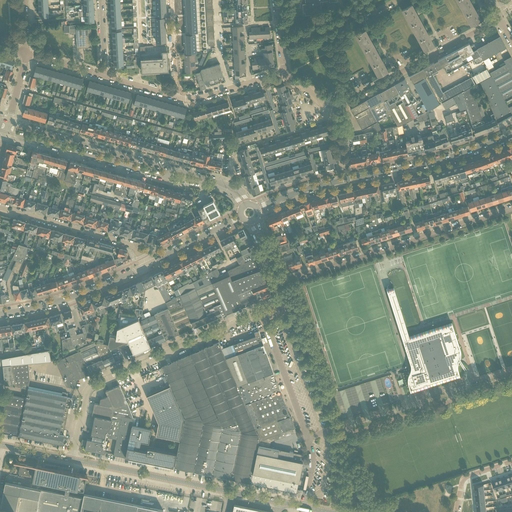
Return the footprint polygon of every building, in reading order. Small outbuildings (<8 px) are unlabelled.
[(305,0),(305,4),(302,4),(303,13),(305,12),(305,15),(313,14),(313,13),(318,12),(321,12),(320,2),(329,1),(329,2),(338,1),(337,0),(305,0)] [(458,0),(467,17),(476,12),(469,0),(458,0)] [(402,9),(411,26),(420,21),(411,4),(402,9)] [(476,12),(467,17),(471,25),(480,20),(476,12)] [(411,26),(420,42),(429,37),(420,21),(411,26)] [(69,26),(70,33),(70,34),(76,34),(77,48),(91,47),(90,29),(76,30),(76,28),(77,28),(76,25),(69,26)] [(356,35),(365,51),(374,46),(365,30),(356,35)] [(499,36),(477,49),(480,55),(483,60),(506,48),(499,36)] [(429,37),(420,42),(425,51),(434,45),(429,37)] [(477,64),(483,60),(477,49),(473,51),(470,46),(469,44),(457,50),(464,64),(474,59),(477,64)] [(261,59),(261,58),(254,58),(254,62),(252,63),(252,69),(260,69),(260,68),(268,67),(268,65),(274,64),(272,52),(273,52),(272,45),(265,46),(265,48),(261,49),(262,56),(264,56),(264,58),(261,59)] [(365,51),(374,68),(383,63),(374,46),(365,51)] [(453,70),(464,64),(457,50),(445,57),(453,70)] [(143,61),(141,61),(141,68),(141,71),(141,73),(169,71),(169,70),(168,59),(168,54),(168,51),(162,51),(162,58),(162,60),(143,61)] [(0,65),(5,67),(8,58),(3,56),(0,65)] [(446,74),(453,70),(445,57),(428,66),(433,76),(439,73),(437,70),(442,67),(443,67),(446,74)] [(491,76),(480,82),(493,114),(497,123),(511,115),(511,59),(511,57),(504,61),(506,64),(495,70),(490,73),(491,76)] [(5,69),(6,69),(11,71),(14,60),(8,58),(5,67),(6,67),(5,69)] [(493,68),(490,62),(485,64),(488,71),(493,68)] [(383,63),(374,68),(378,76),(387,71),(383,63)] [(223,76),(221,68),(221,67),(220,64),(215,65),(201,69),(200,72),(196,74),(198,81),(199,83),(198,83),(198,84),(199,83),(199,85),(199,86),(200,86),(200,88),(201,90),(206,88),(204,82),(223,76)] [(446,99),(463,90),(460,83),(443,93),(433,76),(428,66),(423,69),(426,76),(427,76),(441,102),(446,99)] [(36,67),(33,77),(37,79),(39,79),(42,68),(36,67)] [(426,76),(423,69),(409,76),(428,111),(432,108),(439,105),(424,77),(426,76)] [(5,70),(2,78),(11,81),(10,80),(12,73),(13,73),(5,70)] [(477,74),(472,77),(476,84),(481,81),(477,74)] [(31,78),(29,86),(36,88),(39,80),(30,77),(30,78),(31,78)] [(404,79),(394,85),(406,106),(411,103),(416,100),(404,79)] [(276,87),(278,94),(289,90),(288,88),(286,89),(284,85),(276,87)] [(386,89),(379,93),(386,106),(391,115),(397,126),(400,126),(402,125),(413,119),(418,116),(411,103),(406,106),(394,85),(390,87),(386,89)] [(260,91),(257,92),(259,100),(265,99),(266,101),(268,100),(266,92),(264,93),(262,88),(260,89),(260,91)] [(472,127),(474,131),(475,136),(488,131),(482,118),(471,88),(461,92),(463,98),(467,109),(471,124),(472,127)] [(281,93),(283,99),(293,96),(292,94),(290,94),(289,90),(278,94),(281,93)] [(252,91),(250,92),(253,102),(259,100),(257,92),(253,93),(252,91)] [(248,95),(245,96),(247,104),(253,102),(250,92),(248,92),(248,95)] [(458,94),(455,96),(458,101),(455,103),(456,103),(456,104),(460,111),(467,109),(463,98),(461,92),(458,94)] [(379,93),(365,101),(377,122),(391,115),(386,106),(379,93)] [(23,103),(31,106),(34,97),(26,95),(24,103),(23,103)] [(243,99),(239,100),(242,108),(248,106),(247,104),(245,96),(242,97),(243,99)] [(293,96),(283,99),(284,103),(284,105),(292,103),(291,99),(294,98),(293,96)] [(450,99),(447,100),(451,107),(456,104),(456,103),(455,103),(452,97),(450,99)] [(242,108),(239,100),(236,101),(235,99),(232,100),(236,110),(242,108)] [(365,100),(350,108),(355,116),(362,131),(367,128),(372,125),(375,131),(381,130),(377,122),(365,101),(365,100)] [(444,102),(442,103),(445,110),(451,107),(447,100),(444,102)] [(281,112),(292,109),(291,106),(293,105),(292,103),(282,106),(284,112),(281,112)] [(24,109),(22,116),(46,122),(48,112),(45,111),(45,113),(27,108),(27,106),(25,105),(24,109)] [(216,106),(211,108),(212,114),(213,117),(219,115),(218,113),(218,112),(216,106)] [(281,112),(283,119),(291,116),(290,112),(292,112),(292,109),(281,112)] [(201,118),(199,111),(193,113),(195,120),(195,119),(201,118)] [(428,111),(417,117),(418,122),(429,119),(429,117),(428,114),(428,111)] [(483,111),(480,112),(482,118),(488,131),(493,129),(490,121),(487,122),(485,117),(483,111)] [(49,118),(47,122),(54,124),(56,116),(57,113),(54,112),(53,115),(50,114),(49,118)] [(452,113),(445,116),(446,123),(454,120),(452,113)] [(493,120),(490,121),(493,129),(499,127),(497,123),(493,114),(491,115),(493,120)] [(60,126),(66,128),(69,117),(63,115),(62,118),(60,126)] [(60,127),(60,126),(62,118),(56,116),(54,124),(53,125),(60,127)] [(283,119),(285,125),(295,121),(295,119),(292,120),(291,116),(283,119)] [(76,120),(73,130),(79,131),(80,127),(81,124),(82,119),(76,117),(76,120)] [(69,118),(66,128),(73,130),(76,120),(69,118)] [(271,119),(265,121),(268,131),(271,131),(270,128),(274,127),(271,119)] [(83,121),(80,132),(86,133),(88,126),(88,125),(88,123),(83,121)] [(265,121),(259,123),(261,131),(265,130),(266,132),(268,131),(265,121)] [(295,121),(285,125),(287,131),(295,128),(294,125),(296,124),(295,121)] [(259,123),(253,125),(254,127),(256,135),(259,134),(258,132),(261,131),(259,123)] [(88,126),(86,133),(86,134),(87,134),(92,135),(95,125),(92,124),(91,126),(88,126)] [(92,135),(98,137),(100,129),(97,128),(98,126),(95,125),(92,135)] [(318,128),(314,130),(316,138),(322,136),(319,125),(317,126),(318,128)] [(322,125),(319,125),(322,136),(328,134),(326,126),(322,127),(322,125)] [(464,125),(466,130),(469,138),(473,137),(471,129),(468,130),(467,125),(464,125)] [(98,137),(104,138),(106,130),(103,129),(104,127),(101,126),(100,129),(98,137)] [(462,126),(460,127),(464,140),(469,138),(466,130),(464,131),(462,126)] [(254,127),(248,129),(251,139),(253,139),(253,136),(256,135),(254,127)] [(454,133),(449,134),(451,139),(452,144),(460,141),(457,134),(458,133),(456,128),(456,127),(453,128),(454,133)] [(460,127),(456,128),(458,133),(457,134),(460,141),(464,140),(460,127)] [(110,140),(113,132),(109,131),(110,129),(107,128),(106,130),(104,138),(110,140)] [(309,128),(307,129),(310,139),(316,138),(314,130),(310,131),(309,128)] [(248,129),(242,131),(244,139),(248,138),(249,140),(251,139),(248,129)] [(305,132),(302,133),(305,144),(305,143),(304,141),(310,139),(307,129),(305,130),(305,132)] [(117,142),(119,134),(120,132),(113,130),(113,132),(110,140),(117,142)] [(244,139),(242,131),(236,132),(239,143),(241,142),(240,140),(244,139)] [(119,134),(117,142),(123,144),(125,135),(126,133),(123,133),(120,132),(119,134)] [(445,132),(439,134),(440,138),(443,146),(447,145),(449,144),(445,132)] [(125,135),(123,144),(129,145),(132,135),(129,134),(126,133),(125,135)] [(300,136),(296,137),(299,145),(305,144),(302,133),(299,134),(300,136)] [(438,133),(433,135),(434,140),(435,140),(436,148),(443,146),(440,138),(439,134),(439,133),(438,133)] [(132,134),(132,135),(129,145),(135,147),(137,140),(137,139),(138,137),(135,136),(134,134),(132,134)] [(422,138),(425,151),(436,148),(435,140),(434,140),(433,135),(422,138)] [(292,136),(290,137),(293,147),(299,145),(296,137),(293,138),(292,136)] [(422,138),(413,140),(413,139),(414,139),(413,136),(411,136),(412,140),(405,142),(406,147),(408,155),(425,151),(422,138)] [(137,140),(135,147),(136,147),(141,149),(144,137),(142,137),(141,138),(139,137),(138,140),(137,140)] [(148,151),(150,143),(146,142),(147,138),(144,137),(141,149),(148,151)] [(288,140),(284,141),(287,149),(293,147),(290,137),(287,137),(288,140)] [(150,143),(148,151),(154,152),(157,141),(154,140),(154,142),(151,141),(150,143)] [(163,143),(160,154),(165,156),(167,148),(168,144),(169,142),(164,140),(163,143)] [(276,143),(272,145),(275,153),(281,151),(278,140),(275,141),(276,143)] [(280,140),(278,140),(281,151),(287,149),(284,141),(281,142),(280,140)] [(393,140),(389,141),(390,145),(391,149),(392,158),(398,157),(396,148),(393,149),(392,144),(394,144),(393,140)] [(154,152),(160,154),(163,143),(157,141),(154,152)] [(268,143),(265,144),(269,154),(275,153),(272,145),(269,146),(268,143)] [(269,154),(265,144),(263,145),(264,147),(260,148),(262,156),(269,154)] [(8,146),(6,151),(20,154),(21,152),(22,152),(23,148),(22,147),(18,146),(16,147),(14,146),(9,145),(8,146)] [(385,151),(384,151),(385,155),(386,155),(387,158),(385,158),(386,160),(392,158),(391,149),(390,149),(388,150),(387,146),(384,146),(385,151)] [(165,156),(171,158),(174,150),(167,148),(165,156)] [(180,152),(178,159),(184,161),(186,154),(188,150),(184,149),(181,148),(180,152)] [(202,166),(202,167),(208,168),(208,167),(210,159),(209,159),(210,155),(208,155),(208,154),(209,148),(206,148),(205,153),(202,166)] [(322,150),(323,156),(331,155),(331,151),(333,151),(332,148),(322,150)] [(240,154),(241,157),(249,155),(247,149),(237,152),(238,154),(240,154)] [(506,149),(500,152),(503,160),(506,159),(508,163),(511,161),(506,149)] [(28,166),(27,170),(25,176),(31,178),(36,161),(37,160),(37,159),(39,152),(33,150),(33,151),(32,151),(30,158),(29,164),(28,166)] [(174,150),(171,158),(172,158),(178,159),(180,152),(174,150)] [(186,154),(184,161),(190,163),(193,151),(190,150),(188,150),(186,154)] [(193,151),(190,163),(192,163),(193,164),(195,165),(195,164),(196,164),(198,156),(197,156),(198,152),(193,151)] [(357,151),(355,151),(355,153),(357,166),(363,164),(362,156),(358,156),(357,151)] [(6,152),(5,157),(24,163),(24,162),(25,161),(22,160),(22,159),(19,158),(17,157),(17,155),(6,152)] [(36,161),(31,178),(37,179),(38,180),(39,176),(42,165),(43,162),(45,154),(39,152),(37,159),(37,160),(36,161)] [(202,166),(205,153),(199,152),(198,156),(199,156),(198,156),(196,164),(197,165),(199,166),(200,165),(202,166)] [(210,159),(208,167),(209,168),(210,168),(211,168),(214,169),(218,153),(214,152),(214,155),(210,154),(210,155),(209,159),(210,159)] [(500,152),(495,154),(498,163),(499,163),(499,165),(504,163),(503,160),(500,152)] [(218,153),(214,169),(217,169),(217,170),(219,170),(220,170),(222,162),(223,154),(218,153)] [(42,165),(39,176),(45,178),(48,166),(51,156),(45,154),(43,162),(42,165)] [(495,154),(490,156),(493,164),(496,163),(496,164),(498,163),(495,154)] [(240,162),(240,164),(251,161),(249,155),(241,157),(242,161),(240,162)] [(51,156),(48,166),(55,168),(56,165),(59,165),(59,164),(59,163),(60,162),(57,161),(58,157),(51,156)] [(490,156),(485,158),(488,167),(490,166),(490,165),(493,164),(490,156)] [(5,157),(3,162),(12,165),(13,162),(26,166),(26,165),(28,166),(29,164),(24,162),(24,163),(5,157)] [(58,157),(57,161),(60,162),(59,163),(59,164),(59,165),(57,169),(64,171),(65,167),(66,165),(67,160),(61,158),(58,157)] [(485,158),(480,160),(482,168),(483,170),(487,169),(486,168),(488,167),(485,158)] [(335,160),(324,163),(326,169),(334,167),(333,163),(336,163),(335,160)] [(480,160),(474,162),(477,172),(478,173),(480,172),(480,171),(483,170),(482,168),(480,160)] [(64,172),(60,186),(72,189),(77,174),(80,164),(70,161),(69,166),(67,172),(67,173),(64,172)] [(244,166),(245,169),(253,167),(251,161),(240,164),(241,166),(244,166)] [(474,162),(469,163),(472,174),(477,172),(474,162)] [(3,163),(1,171),(10,174),(22,177),(25,178),(25,177),(25,176),(27,170),(3,163)] [(469,163),(463,165),(467,176),(472,174),(469,163)] [(77,174),(72,189),(73,189),(78,191),(80,184),(81,185),(84,176),(87,166),(80,164),(77,174)] [(311,164),(305,166),(307,174),(311,173),(312,175),(314,174),(311,164)] [(457,167),(461,179),(462,184),(468,182),(466,177),(467,177),(467,176),(463,165),(457,167)] [(39,176),(38,180),(43,181),(60,186),(64,172),(64,171),(57,169),(55,168),(48,166),(45,178),(39,176)] [(96,193),(97,190),(102,170),(87,166),(84,176),(91,178),(92,175),(93,175),(92,179),(92,178),(89,187),(88,191),(96,193)] [(305,166),(299,168),(302,178),(304,177),(304,175),(307,174),(305,166)] [(243,174),(244,176),(252,174),(254,173),(253,167),(245,169),(246,173),(243,174)] [(454,181),(461,179),(457,167),(451,169),(453,178),(454,181)] [(299,168),(293,169),(295,178),(299,176),(300,179),(302,178),(299,168)] [(293,169),(287,171),(290,182),(292,181),(292,179),(295,178),(293,169)] [(447,179),(453,178),(451,169),(445,170),(447,179)] [(102,170),(97,190),(100,191),(104,192),(105,186),(106,183),(107,181),(109,172),(102,170)] [(441,181),(447,179),(445,170),(439,172),(441,181)] [(1,171),(0,173),(0,176),(4,178),(13,181),(14,178),(15,175),(14,175),(10,174),(1,171)] [(287,171),(281,173),(283,181),(287,180),(288,182),(290,182),(287,171)] [(105,186),(104,192),(109,193),(111,193),(114,181),(117,182),(118,178),(115,177),(116,174),(109,172),(107,181),(106,183),(105,186)] [(441,181),(439,172),(433,174),(437,187),(443,185),(441,181)] [(245,180),(243,180),(243,183),(254,180),(257,178),(256,173),(254,173),(252,174),(244,176),(245,180)] [(281,173),(275,175),(278,185),(280,185),(279,182),(283,181),(281,173)] [(118,178),(117,182),(113,194),(120,196),(126,177),(116,174),(115,177),(118,178)] [(484,174),(479,176),(480,181),(481,185),(487,183),(486,179),(484,174)] [(278,185),(275,175),(269,177),(271,185),(275,184),(275,186),(278,185)] [(423,176),(418,177),(419,186),(422,185),(423,189),(423,192),(426,191),(426,189),(423,176)] [(0,177),(0,183),(11,187),(12,184),(7,182),(7,180),(0,177)] [(120,196),(127,198),(132,179),(126,177),(120,196)] [(418,177),(409,179),(414,199),(416,198),(414,188),(417,187),(417,186),(419,186),(418,177)] [(127,198),(134,200),(139,181),(132,179),(127,198)] [(254,180),(243,183),(244,185),(246,185),(248,188),(256,186),(255,186),(259,185),(257,179),(254,180)] [(409,179),(403,180),(405,189),(408,188),(411,199),(414,199),(409,179)] [(403,180),(397,182),(398,188),(400,199),(401,203),(404,202),(401,190),(405,189),(403,180)] [(139,181),(134,200),(132,206),(138,208),(143,193),(143,190),(145,183),(145,182),(139,181)] [(394,182),(388,184),(389,193),(393,192),(394,195),(396,195),(397,199),(400,199),(398,188),(395,189),(394,182)] [(0,183),(0,191),(4,193),(5,192),(14,194),(16,195),(17,194),(17,193),(19,194),(18,194),(18,197),(19,197),(20,196),(22,190),(15,188),(11,187),(0,183)] [(152,185),(145,183),(143,190),(143,193),(148,195),(149,192),(150,192),(152,185)] [(80,184),(78,191),(79,191),(84,193),(87,193),(88,191),(89,187),(81,185),(80,184)] [(382,191),(379,192),(381,199),(382,203),(385,202),(384,197),(390,196),(389,193),(388,184),(381,185),(382,191)] [(152,185),(150,192),(150,193),(151,193),(150,195),(156,197),(159,187),(152,185)] [(256,186),(248,188),(248,191),(251,190),(252,194),(260,191),(258,185),(256,186)] [(10,198),(9,202),(10,203),(11,203),(13,204),(21,206),(23,207),(23,206),(24,201),(25,198),(22,197),(25,187),(22,186),(22,190),(20,196),(19,197),(18,197),(15,196),(14,199),(13,199),(11,198),(10,198)] [(378,186),(372,187),(374,195),(377,194),(378,200),(381,199),(379,192),(378,186)] [(159,187),(155,200),(154,202),(158,203),(159,199),(163,200),(164,198),(166,189),(164,189),(164,188),(162,188),(161,188),(159,187)] [(372,187),(365,188),(368,202),(371,201),(370,196),(373,195),(372,187)] [(506,187),(501,189),(501,192),(502,192),(504,200),(510,199),(506,187)] [(365,188),(359,190),(361,197),(362,203),(366,202),(367,208),(369,207),(368,202),(365,188)] [(164,198),(163,200),(162,203),(165,204),(166,198),(168,199),(171,190),(169,189),(168,190),(166,189),(164,198)] [(354,204),(354,208),(359,207),(358,204),(361,203),(360,198),(361,197),(359,190),(353,191),(354,204)] [(11,198),(13,199),(14,199),(15,196),(14,196),(4,193),(0,191),(0,200),(7,202),(9,197),(11,198)] [(35,210),(41,212),(46,193),(46,192),(43,191),(41,198),(42,198),(40,203),(37,202),(36,205),(35,210)] [(353,191),(345,193),(348,206),(354,204),(353,191)] [(179,193),(176,192),(172,206),(175,206),(177,201),(180,202),(182,194),(181,193),(180,193),(179,192),(179,193)] [(183,206),(185,206),(186,201),(191,202),(193,194),(187,192),(186,195),(183,194),(180,205),(183,206)] [(453,195),(455,199),(459,197),(461,202),(466,200),(463,192),(453,195)] [(501,192),(496,194),(498,202),(504,200),(501,192)] [(46,193),(41,212),(46,213),(49,205),(46,205),(48,195),(47,193),(46,193)] [(345,193),(339,194),(340,199),(341,203),(342,207),(348,206),(345,193)] [(24,207),(29,208),(32,195),(30,194),(28,200),(26,199),(24,207)] [(436,194),(427,197),(429,203),(437,200),(436,194)] [(496,194),(490,195),(493,204),(498,202),(496,194)] [(329,197),(331,202),(331,205),(332,205),(338,204),(336,195),(329,197)] [(490,195),(485,197),(487,206),(493,204),(490,195)] [(47,214),(53,215),(57,197),(55,197),(52,207),(50,206),(47,214)] [(328,197),(323,198),(325,207),(327,206),(328,210),(331,209),(330,205),(328,197)] [(485,197),(479,199),(482,208),(487,206),(485,197)] [(59,217),(64,218),(70,200),(67,199),(64,210),(61,209),(59,217)] [(479,199),(473,201),(476,209),(482,208),(479,199)] [(70,200),(64,218),(70,220),(72,212),(70,211),(71,206),(73,207),(74,201),(70,200)] [(203,206),(204,208),(203,208),(203,207),(199,209),(198,210),(199,213),(203,221),(205,220),(204,220),(208,218),(208,217),(209,217),(210,219),(220,213),(213,200),(203,206)] [(320,212),(317,200),(311,201),(312,206),(313,210),(316,209),(317,212),(320,212)] [(476,209),(473,201),(468,203),(470,211),(476,209)] [(310,202),(303,204),(308,215),(313,213),(310,202)] [(299,206),(293,208),(296,216),(302,213),(301,211),(305,209),(303,204),(302,205),(299,206)] [(71,220),(77,222),(81,206),(79,206),(76,213),(73,213),(73,216),(71,220)] [(467,206),(458,209),(461,217),(470,214),(467,206)] [(293,208),(286,211),(290,220),(292,218),(292,217),(296,216),(293,208)] [(456,210),(452,211),(455,219),(461,217),(458,209),(458,208),(455,209),(456,210)] [(448,209),(445,210),(446,213),(448,221),(455,219),(452,211),(449,212),(448,209)] [(84,224),(89,225),(93,212),(91,211),(89,217),(86,216),(84,224)] [(197,216),(195,217),(197,221),(199,225),(204,222),(203,221),(199,213),(198,211),(195,212),(196,214),(197,216)] [(286,211),(280,214),(284,224),(290,221),(290,220),(286,211)] [(101,229),(105,217),(106,214),(105,214),(103,214),(102,213),(101,220),(98,220),(96,227),(101,229)] [(432,213),(426,215),(427,219),(430,226),(436,224),(434,217),(432,213)] [(446,213),(440,215),(442,222),(448,221),(446,213)] [(280,214),(274,216),(277,224),(280,223),(281,226),(284,225),(284,224),(280,214)] [(440,215),(434,217),(436,224),(442,222),(440,215)] [(190,216),(187,217),(189,221),(193,228),(198,226),(194,218),(191,219),(190,216)] [(277,224),(274,216),(268,219),(272,230),(275,229),(274,225),(277,224)] [(129,222),(125,235),(130,237),(133,229),(130,228),(133,218),(130,217),(129,222)] [(363,217),(355,219),(355,221),(356,226),(364,223),(363,217)] [(108,231),(113,232),(117,218),(114,218),(113,223),(110,222),(108,231)] [(185,218),(183,219),(189,230),(193,228),(189,221),(188,221),(187,222),(185,218)] [(12,224),(11,226),(14,227),(13,230),(14,230),(14,232),(16,233),(19,220),(13,219),(12,224)] [(179,223),(180,225),(184,233),(189,230),(183,219),(181,221),(178,221),(179,223)] [(427,219),(421,221),(424,229),(430,226),(427,219)] [(19,220),(16,233),(18,234),(19,231),(20,229),(23,230),(24,227),(26,222),(19,220)] [(119,234),(125,235),(129,222),(126,221),(124,226),(122,226),(119,234)] [(424,229),(421,221),(415,223),(417,231),(424,229)] [(26,236),(29,237),(32,224),(26,222),(24,230),(27,231),(26,236)] [(175,223),(173,224),(179,235),(184,233),(180,225),(179,223),(179,222),(176,224),(175,223)] [(406,222),(403,223),(403,225),(406,232),(409,231),(409,233),(413,232),(411,227),(410,223),(406,224),(406,222)] [(400,226),(397,227),(399,234),(400,234),(400,236),(403,234),(403,233),(406,232),(403,225),(403,223),(400,224),(400,226)] [(32,224),(29,237),(31,238),(33,233),(36,234),(38,226),(32,224)] [(171,226),(168,227),(174,238),(179,235),(173,224),(171,226)] [(390,226),(391,229),(393,236),(399,234),(397,227),(396,224),(390,226)] [(131,237),(137,239),(141,226),(140,225),(138,225),(136,230),(134,229),(131,237)] [(344,225),(337,227),(339,231),(339,232),(342,231),(343,235),(346,234),(344,225)] [(42,240),(45,228),(39,226),(37,234),(40,235),(38,244),(40,245),(42,240)] [(141,226),(137,239),(146,241),(147,237),(148,233),(145,232),(146,229),(144,228),(144,226),(141,226)] [(305,231),(302,232),(303,235),(312,232),(310,226),(307,227),(304,228),(305,231)] [(51,229),(45,228),(42,240),(44,241),(45,239),(46,236),(49,237),(51,229)] [(147,242),(155,244),(156,239),(156,238),(158,229),(155,228),(154,231),(152,231),(151,231),(150,232),(149,233),(148,237),(147,242)] [(167,228),(162,230),(167,241),(173,239),(170,234),(169,231),(167,228)] [(158,229),(156,238),(156,239),(158,238),(158,240),(157,241),(156,245),(159,245),(162,244),(167,241),(162,230),(158,229)] [(381,229),(378,230),(379,233),(381,240),(387,238),(385,231),(382,232),(381,229)] [(391,229),(385,231),(387,238),(393,236),(391,229)] [(52,230),(50,238),(53,238),(51,244),(54,244),(58,231),(52,230)] [(243,230),(238,232),(242,240),(247,237),(243,230)] [(378,230),(372,232),(372,235),(375,242),(381,240),(379,233),(378,230)] [(58,231),(54,244),(57,245),(58,240),(61,241),(64,233),(58,231)] [(70,234),(66,248),(68,248),(70,243),(73,244),(75,236),(70,234)] [(372,235),(366,237),(369,244),(375,242),(372,235)] [(232,236),(226,239),(229,246),(231,250),(237,247),(235,243),(234,240),(232,236)] [(369,244),(366,237),(360,239),(363,246),(369,244)] [(81,238),(77,251),(80,251),(81,246),(84,247),(86,239),(81,238)] [(86,244),(85,248),(87,249),(86,251),(89,252),(88,254),(91,255),(92,255),(96,242),(87,239),(86,244)] [(224,249),(229,246),(226,239),(220,241),(224,249)] [(355,240),(349,242),(352,252),(359,250),(355,240)] [(97,249),(108,253),(110,253),(112,254),(114,247),(96,242),(92,255),(91,255),(91,258),(94,259),(94,256),(95,256),(97,249)] [(349,242),(343,244),(346,254),(352,252),(349,242)] [(217,243),(212,246),(215,253),(221,250),(217,243)] [(278,245),(280,252),(287,250),(290,249),(288,243),(278,245)] [(337,246),(337,248),(340,256),(346,254),(343,244),(337,246)] [(19,245),(8,268),(12,270),(16,261),(22,263),(24,259),(27,250),(28,248),(28,247),(26,246),(23,246),(19,245)] [(212,246),(206,248),(210,256),(215,253),(212,246)] [(337,246),(331,248),(331,250),(334,258),(340,256),(337,248),(337,246)] [(114,247),(113,250),(115,251),(115,252),(116,253),(117,254),(117,255),(118,258),(122,256),(122,257),(129,254),(127,251),(121,249),(114,247)] [(206,248),(201,251),(205,259),(206,262),(209,260),(207,257),(210,256),(206,248)] [(324,249),(325,252),(328,260),(334,258),(331,250),(328,251),(327,248),(324,249)] [(201,251),(194,255),(200,267),(206,264),(204,261),(204,260),(205,259),(201,251)] [(325,252),(319,254),(322,262),(328,260),(325,252)] [(242,256),(243,258),(245,262),(252,259),(250,256),(249,253),(242,256)] [(312,253),(305,255),(308,263),(309,266),(315,264),(313,256),(312,255),(312,253)] [(115,259),(114,260),(116,264),(123,261),(124,263),(132,260),(129,254),(122,257),(122,256),(118,258),(118,259),(115,259)] [(315,254),(312,255),(313,256),(315,264),(322,262),(319,254),(315,255),(315,254)] [(194,255),(188,257),(190,262),(192,265),(193,265),(195,268),(197,267),(198,269),(201,268),(200,267),(199,264),(194,255)] [(109,261),(105,262),(108,270),(117,267),(116,264),(114,260),(114,259),(113,256),(111,257),(109,258),(108,258),(109,261)] [(257,256),(252,259),(245,262),(239,265),(228,271),(232,280),(257,271),(256,267),(260,266),(257,256)] [(187,258),(183,260),(187,268),(189,271),(191,270),(194,268),(192,265),(190,262),(188,257),(187,258)] [(296,268),(294,260),(293,258),(283,262),(286,271),(290,269),(290,270),(296,268)] [(300,258),(294,260),(296,268),(302,266),(300,258)] [(183,260),(178,263),(184,274),(189,271),(187,268),(183,260)] [(26,261),(20,275),(23,276),(29,262),(26,261)] [(105,262),(99,264),(102,273),(108,270),(105,262)] [(178,263),(173,265),(177,273),(178,275),(180,274),(181,274),(181,275),(184,274),(178,263)] [(93,267),(92,267),(96,275),(97,275),(102,273),(99,264),(93,267)] [(173,265),(168,268),(173,279),(176,278),(175,276),(178,275),(177,273),(173,265)] [(92,267),(87,269),(87,270),(90,277),(96,275),(92,267)] [(8,268),(3,279),(7,281),(12,271),(12,270),(8,268)] [(168,268),(162,271),(166,278),(167,279),(167,280),(168,282),(173,279),(168,268)] [(214,278),(220,275),(216,268),(211,271),(214,278)] [(87,269),(81,271),(84,280),(90,277),(87,270),(87,269)] [(232,280),(238,295),(258,286),(266,283),(266,281),(262,270),(257,271),(232,280)] [(84,280),(81,271),(76,274),(79,282),(84,280)] [(162,272),(158,274),(163,284),(167,282),(166,280),(167,280),(167,279),(166,278),(162,271),(162,272)] [(214,278),(210,280),(211,282),(212,283),(216,293),(216,294),(221,304),(225,314),(242,307),(243,307),(239,299),(238,295),(232,280),(230,278),(229,275),(229,273),(228,271),(220,275),(214,278)] [(73,272),(68,274),(72,284),(78,282),(79,282),(77,277),(76,274),(75,274),(74,274),(73,272)] [(62,276),(62,277),(66,286),(72,284),(68,274),(62,276)] [(165,303),(171,300),(163,284),(158,274),(152,277),(152,276),(165,303)] [(41,276),(39,277),(40,279),(40,282),(44,293),(48,292),(46,283),(45,280),(42,281),(41,276)] [(62,276),(57,278),(57,280),(58,284),(60,289),(66,286),(62,277),(62,276)] [(152,276),(149,277),(142,281),(146,289),(156,284),(152,276)] [(55,277),(50,279),(51,282),(54,291),(58,289),(56,281),(55,277)] [(22,279),(18,280),(19,285),(20,288),(21,294),(22,299),(29,297),(28,292),(27,289),(24,289),(23,284),(22,279)] [(44,293),(40,282),(40,279),(35,280),(36,286),(36,287),(38,295),(44,293)] [(142,281),(135,284),(139,292),(140,292),(145,290),(145,289),(142,281)] [(209,321),(196,290),(195,288),(193,282),(189,284),(188,283),(178,288),(181,295),(179,296),(193,328),(209,321)] [(37,295),(36,290),(35,287),(32,288),(31,283),(28,283),(29,286),(30,292),(31,297),(37,295)] [(196,290),(209,321),(222,315),(225,314),(221,304),(216,294),(216,293),(212,283),(196,290)] [(266,283),(258,286),(262,298),(271,294),(268,289),(269,288),(266,283)] [(135,284),(129,287),(133,295),(135,300),(139,298),(136,293),(139,292),(135,284)] [(13,285),(12,287),(13,290),(14,295),(15,300),(21,299),(20,294),(19,291),(18,286),(13,285)] [(262,298),(258,286),(238,295),(239,299),(243,307),(258,300),(262,298)] [(125,298),(121,300),(122,303),(126,302),(128,305),(131,304),(128,297),(131,296),(133,295),(129,287),(127,288),(121,290),(125,298)] [(5,289),(0,289),(0,302),(6,302),(10,301),(9,295),(5,296),(5,289)] [(121,290),(116,293),(119,301),(125,298),(121,290)] [(393,290),(388,291),(399,327),(405,326),(393,290)] [(116,293),(110,295),(116,307),(115,308),(118,307),(117,302),(119,301),(116,293)] [(116,307),(110,295),(105,297),(108,305),(111,304),(113,309),(115,308),(116,307)] [(165,303),(168,308),(179,334),(179,333),(192,328),(193,328),(179,296),(171,300),(165,303)] [(104,298),(98,300),(103,313),(102,313),(106,312),(104,307),(107,306),(104,298)] [(103,313),(98,300),(92,302),(95,310),(98,309),(100,314),(102,313),(103,313)] [(91,303),(85,305),(88,312),(88,313),(89,315),(92,314),(93,317),(96,316),(93,307),(91,303)] [(88,312),(85,305),(80,307),(81,310),(80,311),(83,320),(86,319),(85,314),(88,313),(88,312)] [(165,340),(179,334),(168,308),(154,314),(154,315),(165,340)] [(63,313),(65,318),(66,322),(71,321),(72,324),(75,323),(71,310),(63,313)] [(63,322),(60,314),(54,316),(59,330),(59,331),(64,329),(62,322),(63,322)] [(133,354),(151,346),(141,324),(137,316),(119,314),(116,337),(115,340),(127,341),(128,343),(129,342),(133,354)] [(151,346),(165,340),(154,315),(141,320),(141,324),(151,346)] [(54,316),(49,317),(50,322),(51,325),(54,325),(56,331),(59,330),(54,316)] [(42,319),(30,321),(33,335),(36,334),(34,329),(41,327),(42,333),(45,332),(42,319)] [(33,335),(30,321),(24,323),(25,328),(26,331),(29,330),(30,336),(33,335)] [(20,338),(17,324),(11,325),(12,330),(13,334),(16,333),(17,338),(20,338)] [(462,358),(458,345),(457,341),(451,325),(415,336),(414,334),(414,333),(408,335),(407,335),(408,339),(403,340),(413,370),(398,375),(401,374),(402,374),(406,386),(405,386),(402,387),(406,386),(407,390),(410,389),(418,387),(424,385),(441,379),(445,378),(458,374),(461,373),(458,365),(457,360),(462,358)] [(74,328),(68,329),(71,337),(71,338),(74,348),(87,344),(86,340),(83,333),(76,335),(74,328)] [(255,336),(222,349),(226,358),(236,354),(262,345),(263,344),(260,335),(258,330),(254,332),(255,336)] [(63,333),(60,334),(61,338),(62,342),(62,341),(63,352),(74,348),(71,338),(71,337),(65,339),(63,333)] [(115,340),(116,337),(109,336),(108,345),(110,351),(110,350),(128,343),(127,341),(115,340)] [(110,351),(108,345),(103,344),(97,343),(95,344),(95,342),(94,343),(105,366),(115,362),(110,350),(110,351)] [(174,467),(251,483),(258,445),(259,441),(260,437),(255,426),(246,404),(242,395),(238,386),(226,358),(222,349),(219,342),(161,367),(170,386),(175,399),(179,407),(184,419),(180,437),(180,440),(174,467)] [(80,349),(80,351),(90,373),(105,366),(94,343),(80,349)] [(264,349),(262,345),(236,354),(226,358),(238,386),(248,382),(273,373),(273,372),(273,373),(271,368),(272,368),(265,349),(264,349)] [(47,350),(40,351),(41,362),(51,361),(49,350),(47,350)] [(40,351),(27,354),(28,363),(41,362),(40,351)] [(80,351),(64,358),(73,380),(75,379),(90,373),(80,351)] [(27,354),(14,356),(14,364),(28,363),(27,354)] [(0,365),(3,365),(14,364),(14,356),(1,358),(0,358),(0,365)] [(73,380),(64,358),(60,359),(60,360),(56,362),(66,386),(74,388),(75,379),(73,380)] [(3,365),(5,384),(28,388),(30,378),(28,363),(14,364),(3,365)] [(274,373),(273,373),(248,382),(238,386),(242,395),(272,384),(273,385),(278,383),(274,373)] [(242,395),(246,404),(252,402),(281,391),(278,383),(273,385),(272,384),(242,395)] [(92,415),(95,415),(112,419),(113,410),(127,404),(119,385),(105,391),(107,396),(100,399),(99,404),(94,403),(92,412),(92,415)] [(151,394),(147,396),(158,423),(156,435),(180,440),(180,437),(184,419),(179,407),(175,399),(170,386),(151,394)] [(22,416),(18,436),(53,443),(57,443),(62,445),(64,435),(63,435),(69,408),(65,407),(67,397),(68,394),(62,392),(62,395),(28,388),(26,398),(22,416)] [(246,404),(255,426),(289,414),(281,391),(252,402),(246,404)] [(0,424),(0,431),(18,436),(22,416),(26,398),(6,394),(0,424)] [(113,455),(125,457),(125,456),(132,426),(131,426),(133,418),(127,404),(113,410),(112,419),(108,437),(117,439),(114,450),(113,455)] [(260,437),(259,441),(278,434),(280,433),(287,431),(295,428),(291,416),(290,417),(289,414),(255,426),(260,437)] [(105,453),(108,437),(112,419),(95,415),(91,435),(93,435),(92,440),(87,439),(87,440),(82,439),(81,444),(86,445),(85,449),(105,453)] [(132,426),(125,456),(127,457),(126,457),(126,458),(143,461),(143,460),(173,466),(176,453),(150,448),(150,446),(146,445),(150,430),(149,430),(150,428),(145,427),(145,429),(132,426)] [(258,445),(251,483),(271,487),(271,488),(272,486),(276,486),(276,489),(276,488),(296,492),(298,483),(304,455),(258,445)] [(88,476),(42,466),(14,460),(14,461),(36,466),(33,480),(84,490),(86,476),(88,476)] [(9,474),(24,477),(23,477),(24,474),(31,476),(30,475),(32,465),(26,464),(26,466),(20,465),(18,473),(19,473),(19,476),(9,474)] [(504,478),(498,480),(501,490),(507,488),(504,478)] [(498,480),(492,482),(495,492),(501,490),(498,480)] [(0,511),(61,511),(66,494),(5,481),(4,484),(3,491),(0,506),(0,507),(0,511)] [(351,484),(347,502),(354,503),(358,485),(351,484)] [(84,494),(83,498),(66,494),(61,511),(136,511),(138,505),(84,494)]
